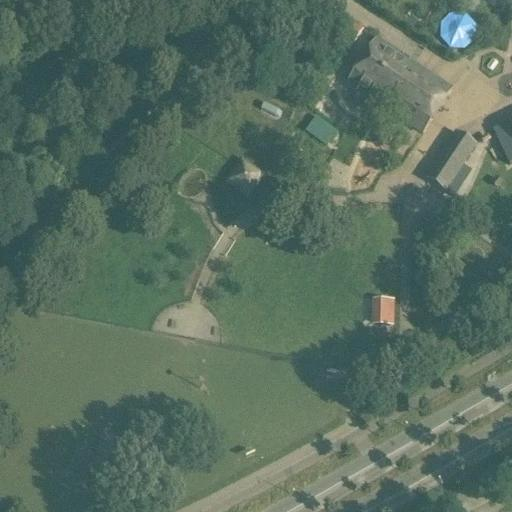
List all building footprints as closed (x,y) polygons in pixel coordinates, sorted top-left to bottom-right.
[(463,45),(485,31),(473,12),(451,26),(463,45)] [(337,15),(328,28),(353,45),(362,32),(337,15)] [(374,40),(345,85),(422,135),(451,90),(374,40)] [(288,49),(266,60),(272,73),(294,61),(288,49)] [(337,135),(317,122),(308,135),(328,148),(337,135)] [(511,125),(493,134),(508,167),(511,164),(511,125)] [(454,132),(424,180),(444,193),(474,146),(454,132)] [(235,167),(224,183),(247,198),(259,180),(263,176),(240,160),(235,167)] [(404,331),(405,302),(383,302),(382,330),(404,331)]
